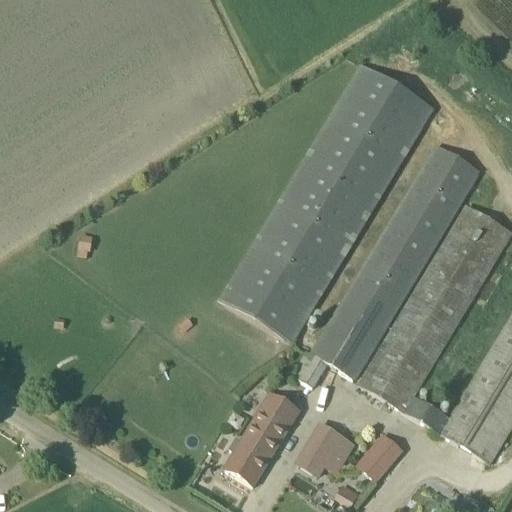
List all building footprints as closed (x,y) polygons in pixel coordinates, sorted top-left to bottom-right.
[(432,113),(360,70),(218,305),(291,348),(291,347),(432,113)] [(305,355),(290,380),(312,394),(326,369),(353,385),(479,176),(436,150),(311,358),(305,355)] [(464,211),(356,390),(489,470),(511,431),(511,316),(448,423),(414,402),(511,239),(464,211)] [(269,400),(234,457),(224,475),(252,491),(289,429),(287,428),(294,416),(296,417),(296,416),(269,400)] [(352,448),(319,429),(295,471),(317,483),(323,472),(335,479),(352,448)] [(399,457),(381,442),(357,471),(375,486),(399,457)] [(333,503),(347,511),(349,511),(358,498),(342,488),(333,503)]
